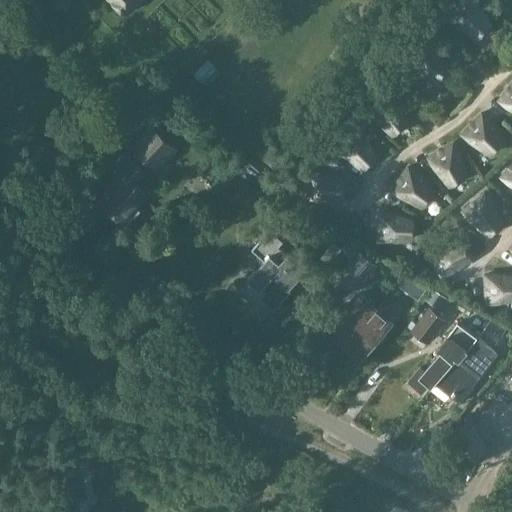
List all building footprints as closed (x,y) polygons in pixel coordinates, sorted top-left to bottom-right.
[(111,0),(126,15),(140,0),(111,0)] [(461,0),(446,17),(461,30),(476,38),(491,22),(486,13),(477,2),(474,0),(461,0)] [(404,65),(414,72),(422,76),(436,82),(450,63),(436,49),(422,39),(404,65)] [(511,80),(496,100),(502,106),(511,110),(511,80)] [(147,109),(159,122),(179,105),(167,92),(147,109)] [(364,109),(371,118),(379,126),(391,135),(408,121),(404,113),(400,107),(387,92),(364,109)] [(459,133),(489,155),(505,139),(495,124),(482,111),(459,133)] [(138,139),(140,140),(134,147),(133,146),(114,166),(125,176),(102,202),(122,219),(145,193),(133,182),(145,169),(151,162),(156,167),(176,145),(152,124),(138,139)] [(332,147),(338,153),(362,170),(378,154),(365,134),(355,124),(332,147)] [(295,157),(279,141),(261,160),(277,175),(295,157)] [(453,141),(426,157),(435,172),(447,186),(467,175),(459,151),(453,141)] [(247,159),(221,187),(233,198),(247,182),(258,192),(269,179),(247,159)] [(511,160),(498,177),(510,187),(511,187),(511,160)] [(407,164),(389,189),(403,200),(419,210),(434,189),(423,176),(407,164)] [(303,204),(314,205),(341,200),(343,177),(319,171),(305,170),(303,204)] [(484,190),(460,211),(471,225),(488,236),(504,223),(496,207),(493,201),(484,190)] [(375,243),(392,244),(413,240),(414,218),(389,211),(376,211),(375,243)] [(269,229),(251,249),(258,255),(252,262),(258,267),(246,280),(259,291),(261,289),(264,291),(258,297),(273,310),(291,290),(288,288),(305,270),(278,246),(282,241),(269,229)] [(426,251),(440,280),(450,275),(456,272),(470,260),(459,239),(442,243),(426,251)] [(340,248),(333,243),(319,259),(327,265),(340,248)] [(345,262),(363,279),(376,265),(358,248),(345,262)] [(328,279),(343,292),(357,276),(342,263),(328,279)] [(482,273),(484,305),(503,304),(511,301),(511,275),(501,272),(482,273)] [(425,289),(405,275),(397,286),(418,300),(425,289)] [(433,289),(426,300),(438,308),(445,297),(433,289)] [(339,312),(335,309),(330,314),(334,318),(326,327),(340,339),(338,342),(358,359),(377,338),(381,341),(386,336),(382,332),(389,324),(369,306),(366,309),(352,297),(339,312)] [(411,330),(427,343),(445,319),(429,307),(411,330)] [(491,318),(484,326),(498,337),(505,329),(491,318)] [(436,381),(455,360),(458,362),(466,353),(477,338),(457,323),(437,350),(440,352),(425,369),(420,364),(407,380),(424,395),(431,388),(436,381)] [(478,336),(477,338),(466,353),(442,386),(461,401),(497,353),(484,344),(486,341),(478,336)] [(468,419),(446,436),(453,446),(471,461),(486,450),(476,429),(468,419)]
